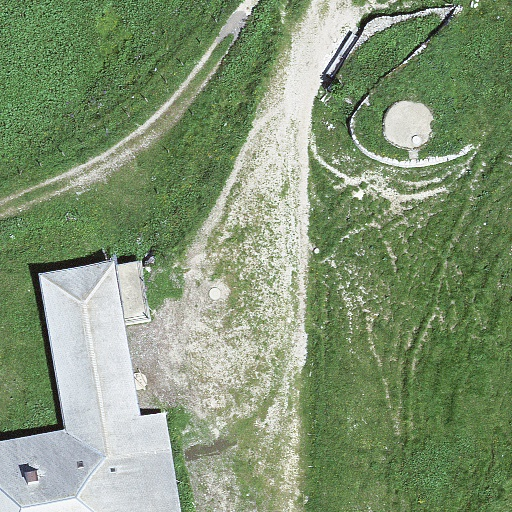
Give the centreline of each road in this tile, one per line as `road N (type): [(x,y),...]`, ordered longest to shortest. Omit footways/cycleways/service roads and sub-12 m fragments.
road 1 (track): [(297,0),(302,61),(289,473)]
road 2 (track): [(258,0),(143,136),(0,211)]
